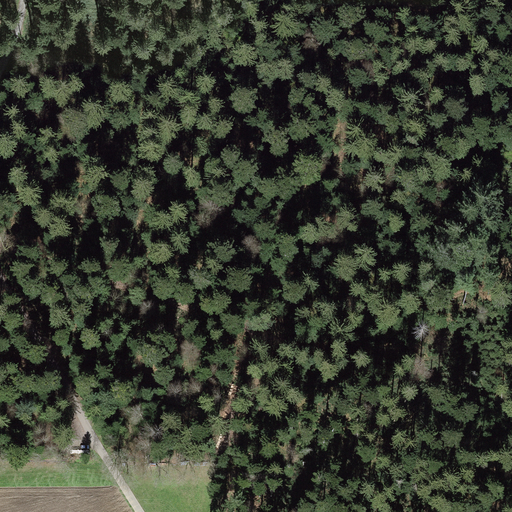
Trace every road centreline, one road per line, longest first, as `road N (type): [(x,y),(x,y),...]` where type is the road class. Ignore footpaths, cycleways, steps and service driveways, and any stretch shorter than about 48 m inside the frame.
road 1 (track): [(214,511),(221,448),(295,223),(466,0)]
road 2 (track): [(209,149),(370,26),(417,0)]
road 3 (track): [(381,357),(511,411)]
